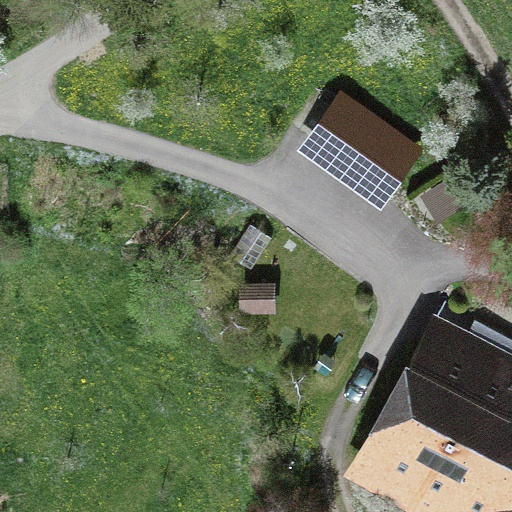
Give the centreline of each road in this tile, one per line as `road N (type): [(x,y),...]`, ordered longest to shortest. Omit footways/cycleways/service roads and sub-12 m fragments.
road 1 (track): [(0,119),(111,141),(244,190),(404,291)]
road 2 (track): [(345,511),(331,451),(404,291),(424,275),(451,269),(511,278)]
road 3 (track): [(0,86),(134,0)]
road 4 (track): [(437,0),(511,114)]
